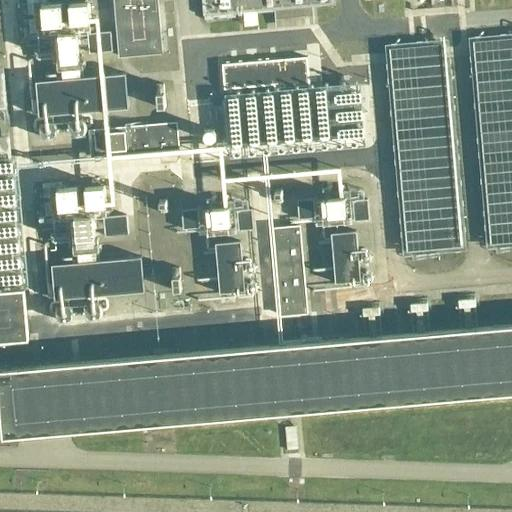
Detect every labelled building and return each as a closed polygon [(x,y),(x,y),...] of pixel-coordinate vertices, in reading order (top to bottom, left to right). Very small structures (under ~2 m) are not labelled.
[(163,53),(158,0),(114,0),(119,58),(163,53)] [(202,0),(204,16),(336,5),(335,0),(202,0)] [(90,23),(89,3),(69,4),(70,24),(90,23)] [(64,25),(62,4),(42,5),(43,27),(64,25)] [(80,60),(78,32),(59,34),(61,61),(80,60)] [(88,33),(89,52),(113,51),(111,32),(88,33)] [(511,37),(473,41),(491,244),(511,241),(511,37)] [(445,43),(389,49),(407,252),(463,246),(445,43)] [(126,74),(36,82),(40,115),(129,108),(126,74)] [(91,156),(180,148),(177,120),(89,129),(91,156)] [(0,172),(11,172),(8,136),(0,136),(0,172)] [(106,207),(104,186),(85,187),(87,208),(106,207)] [(59,210),(79,208),(78,187),(57,189),(59,210)] [(345,197),(328,198),(329,217),(346,215),(345,197)] [(316,218),(314,199),(298,200),(299,219),(316,218)] [(368,200),(353,200),(354,221),(369,220),(368,200)] [(230,225),(230,207),(212,209),(213,227),(230,225)] [(200,228),(199,209),(182,210),(183,229),(200,228)] [(254,229),(252,209),(237,210),(238,230),(254,229)] [(127,215),(104,217),(105,237),(128,235),(127,215)] [(309,314),(301,225),(273,227),(280,317),(309,314)] [(91,226),(72,228),(76,257),(93,254),(91,226)] [(357,231),(332,234),(336,282),(361,280),(357,231)] [(245,291),(241,241),(216,244),(220,293),(245,291)] [(174,248),(161,255),(186,304),(199,297),(174,248)] [(52,265),(55,299),(145,292),(141,257),(52,265)] [(0,400),(3,437),(511,392),(511,324),(0,370),(0,353),(26,351),(21,301),(0,303),(0,400)] [(296,430),(285,431),(287,452),(298,451),(296,430)] [(314,467),(312,439),(299,440),(301,468),(314,467)]
